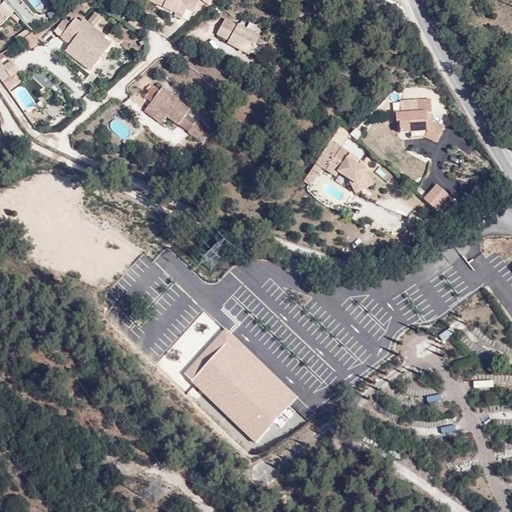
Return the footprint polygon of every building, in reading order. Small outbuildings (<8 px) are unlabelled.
[(144,0),(154,4),(158,6),(157,9),(170,14),(177,17),(180,9),(188,13),(193,1),(191,0),(144,0)] [(12,27),(2,12),(0,13),(0,34),(1,36),(12,27)] [(89,16),(82,24),(88,29),(95,21),(89,16)] [(62,23),(61,25),(65,27),(59,35),(55,39),(65,46),(64,48),(89,67),(106,46),(98,40),(100,38),(88,29),(82,24),(78,22),(75,26),(66,19),(62,23)] [(220,20),(216,28),(228,34),(232,27),(220,20)] [(59,21),(52,29),(59,35),(65,27),(61,25),(62,23),(59,21)] [(228,34),(216,28),(211,36),(224,43),(223,45),(244,56),(254,37),(234,25),(232,27),(228,34)] [(33,33),(25,36),(30,48),(38,44),(33,33)] [(64,48),(60,53),(86,72),(89,67),(64,48)] [(0,69),(0,73),(5,81),(13,75),(6,65),(0,69)] [(13,75),(5,81),(9,87),(17,82),(13,75)] [(158,89),(146,105),(161,117),(173,125),(185,108),(158,89)] [(397,131),(408,130),(408,128),(419,128),(421,130),(422,138),(434,143),(442,127),(424,119),(423,112),(413,112),(413,100),(397,102),(398,115),(401,115),(402,119),(396,121),(397,131)] [(161,117),(146,105),(140,112),(156,124),(161,117)] [(185,133),(200,145),(209,135),(192,122),(185,133)] [(340,148),(348,136),(346,134),(339,127),(330,140),(340,148)] [(408,128),(408,130),(409,137),(422,138),(421,130),(419,128),(408,128)] [(361,162),(340,148),(330,140),(314,163),(321,167),(326,170),(330,163),(340,169),(338,172),(347,178),(353,188),(369,179),(361,162)] [(309,170),(316,174),(321,167),(314,163),(309,170)] [(330,163),(326,170),(336,176),(338,172),(340,169),(330,163)] [(309,170),(302,180),(310,184),(316,174),(309,170)] [(372,185),(369,179),(353,188),(356,193),(372,185)] [(423,197),(437,209),(450,195),(436,182),(423,197)] [(224,333),(184,374),(255,444),(296,403),(224,333)]
